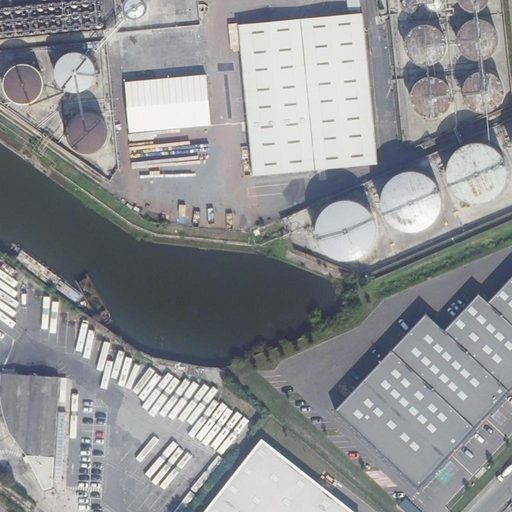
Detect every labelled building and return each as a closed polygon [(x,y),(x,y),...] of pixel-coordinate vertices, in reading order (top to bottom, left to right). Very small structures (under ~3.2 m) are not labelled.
[(73,0),(71,0),(70,0),(70,1),(68,3),(69,6),(72,8),(75,8),(77,5),(76,2),(73,0)] [(349,0),(349,10),(366,10),(365,0),(349,0)] [(401,8),(403,10),(406,11),(408,11),(411,10),(412,8),(414,6),(414,4),(414,2),(413,0),(400,0),(400,1),(400,4),(400,6),(401,8)] [(425,5),(427,6),(429,8),(431,8),(433,8),(435,7),(437,5),(438,3),(438,1),(438,0),(424,0),(424,3),(425,5)] [(481,6),(484,2),(484,0),(456,0),(456,1),(459,5),(463,8),(467,10),(472,10),(477,9),(481,6)] [(62,1),(59,2),(57,5),(58,8),(61,10),(64,9),(65,6),(65,3),(62,1)] [(50,2),(48,3),(47,3),(45,6),(46,9),(50,11),(52,10),(54,7),(53,5),(50,2)] [(28,4),(26,5),(25,5),(23,8),(24,11),(27,13),(30,12),(32,10),(31,6),(28,4)] [(40,4),(37,4),(36,5),(35,7),(36,11),(38,12),(42,11),(43,9),(42,5),(40,4)] [(6,6),(3,7),(2,7),(1,10),(1,13),(4,15),(7,14),(9,11),(9,8),(6,6)] [(18,6),(14,6),(12,10),(13,12),(16,14),(19,13),(21,10),(20,7),(18,6)] [(96,8),(93,9),(91,12),(92,15),(95,17),(98,16),(100,14),(99,10),(96,8)] [(85,10),(82,10),(81,11),(80,13),(81,17),(83,18),(86,18),(88,15),(88,12),(85,10)] [(75,11),(71,11),(70,12),(69,15),(70,18),(72,20),(76,19),(78,16),(77,13),(75,11)] [(63,12),(60,13),(58,16),(59,19),(62,21),(65,20),(67,17),(66,14),(63,12)] [(52,13),(49,14),(48,14),(47,17),(48,21),(50,22),(53,22),(55,19),(55,16),(52,13)] [(41,14),(38,15),(37,15),(36,17),(37,21),(39,23),(42,22),(44,20),(44,16),(41,14)] [(378,163),(364,14),(303,19),(317,168),(378,163)] [(30,15),(26,16),(25,16),(24,19),(25,22),(28,24),(31,23),(32,20),(32,17),(30,15)] [(19,17),(15,17),(14,18),(13,20),(13,23),(16,25),(19,25),(21,22),(21,19),(19,17)] [(8,18),(4,18),(2,21),(3,25),(6,26),(9,25),(11,23),(10,20),(8,18)] [(303,19),(242,24),(256,174),(317,168),(303,19)] [(492,53),(495,47),(497,40),(496,34),(494,28),(489,24),(484,20),(478,19),(471,20),(466,23),(461,27),(458,32),(457,39),(458,46),(461,52),(466,56),(473,59),(480,59),(486,57),(492,53)] [(98,20),(95,20),(94,21),(92,24),(94,27),(96,28),(100,27),(101,24),(100,21),(98,20)] [(87,21),(83,22),(81,25),(82,28),(85,30),(88,29),(90,26),(89,23),(87,21)] [(75,22),(72,23),(71,23),(70,26),(71,29),(73,31),(76,30),(78,28),(78,24),(75,22)] [(64,23),(61,24),(60,24),(59,27),(60,30),(63,32),(66,31),(68,28),(67,25),(64,23)] [(41,25),(38,26),(36,29),(37,33),(40,34),(43,33),(45,30),(44,27),(41,25)] [(54,25),(50,25),(49,25),(48,28),(49,32),(51,33),(54,33),(57,30),(56,27),(54,25)] [(439,58),(442,52),(444,46),(443,39),(441,34),(436,29),(430,26),(424,25),(418,26),(412,28),(407,33),(405,39),(404,45),(405,52),(409,58),(414,62),(420,64),(427,64),(433,62),(439,58)] [(29,26),(26,26),(26,27),(24,30),(25,33),(28,35),(31,34),(33,31),(32,28),(29,26)] [(19,28),(16,28),(15,29),(13,31),(14,34),(17,36),(20,36),(22,34),(22,30),(19,28)] [(9,29),(5,29),(4,30),(3,33),(4,36),(6,38),(9,37),(11,35),(11,31),(9,29)] [(120,37),(124,75),(199,70),(195,31),(120,37)] [(90,84),(93,78),(94,71),(93,65),(90,59),(86,55),(80,52),(74,51),(68,52),(62,55),(58,59),(55,65),(54,72),(55,78),(59,84),(64,89),(71,91),(78,91),(84,88),(90,84)] [(34,101),(39,96),(42,91),(43,84),(42,78),(39,72),(34,67),(27,64),(20,64),(14,66),(8,70),(5,76),(3,82),(3,88),(6,94),(10,99),(15,103),(22,104),(28,103),(34,101)] [(496,105),(499,99),(500,92),(499,85),(496,79),(491,75),(485,72),(478,71),(471,73),(465,77),(461,83),(459,90),(460,96),(462,102),(466,107),(472,111),(478,112),(485,112),(491,109),(496,105)] [(208,76),(127,82),(131,133),(213,125),(208,76)] [(446,110),(449,104),(451,97),(450,91),(447,85),(443,81),(437,78),(431,77),(425,78),(419,80),(415,85),(412,90),(410,97),(412,104),(415,110),(421,114),(427,116),(434,116),(441,114),(446,110)] [(99,149),(103,144),(106,139),(107,132),(106,125),(103,119),(98,115),(91,112),(84,112),(78,114),(72,118),(68,124),(67,130),(67,137),(70,143),(74,148),(80,151),(86,152),(93,152),(99,149)] [(444,173),(446,183),(452,192),(460,198),(468,202),(477,202),(486,200),(494,195),(500,188),(503,179),(504,170),(502,161),(497,153),(488,146),(479,143),(468,143),(459,147),(451,154),(446,163),(444,173)] [(382,199),(383,208),(387,217),(393,224),(402,229),(412,231),(422,229),(430,224),(437,216),(441,207),(441,197),(438,187),(432,180),(424,174),(415,172),(405,172),(397,176),(389,182),(384,190),(382,199)] [(360,254),(368,248),(373,240),(375,230),(374,220),(369,211),(362,204),(353,200),(343,199),(333,201),(324,207),(318,215),(316,224),(316,233),(319,242),(325,250),(333,255),(342,258),(351,257),(360,254)] [(425,314),(334,411),(418,490),(511,389),(511,276),(487,303),(478,294),(443,331),(425,314)] [(28,458),(31,464),(34,469),(45,492),(54,489),(54,483),(58,420),(61,378),(2,374),(0,394),(0,395),(4,411),(10,434),(28,458)] [(67,421),(58,420),(54,483),(62,484),(67,421)] [(350,511),(261,442),(206,511),(350,511)] [(398,505),(404,511),(411,504),(405,498),(398,505)]
